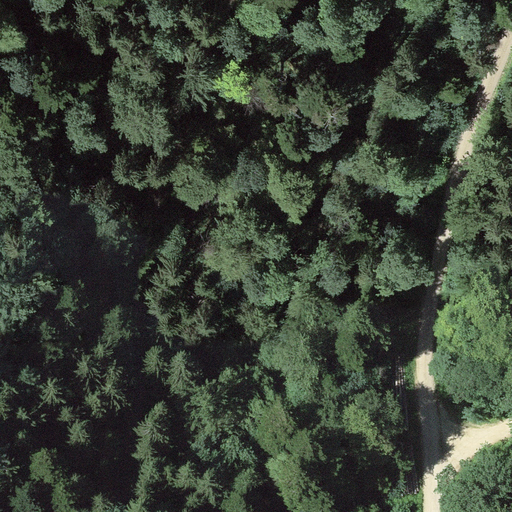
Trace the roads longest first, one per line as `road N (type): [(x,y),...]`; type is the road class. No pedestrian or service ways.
road 1 (track): [(234,0),(148,183),(131,511)]
road 2 (track): [(425,341),(458,167),(511,49)]
road 3 (track): [(425,341),(436,511)]
